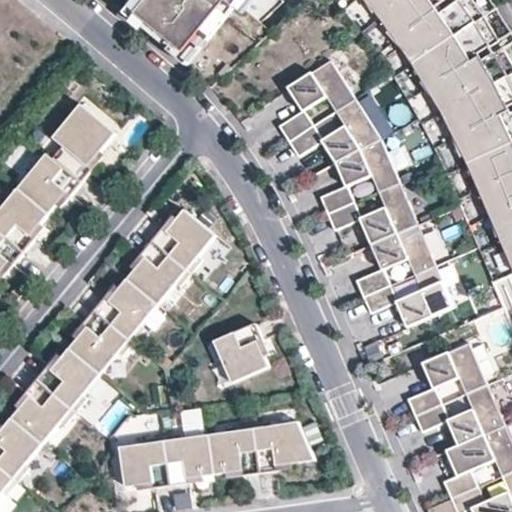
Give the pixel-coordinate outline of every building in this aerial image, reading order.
[(140,0),(128,15),(153,36),(191,69),(208,49),(200,43),(206,36),(213,43),(240,10),(248,0),(140,0)] [(248,0),(240,10),(248,16),(261,0),(248,0)] [(367,0),(381,16),(413,62),(442,108),(468,163),(511,263),(511,114),(503,119),(500,112),(511,106),(511,58),(506,49),(476,67),(471,61),(502,42),(487,18),(474,0),(464,0),(442,16),(437,10),(451,0),(367,0)] [(356,101),(331,63),(288,90),(303,113),(279,129),(289,144),(356,101)] [(336,165),(381,141),(356,101),(289,144),(299,160),(323,144),(336,165)] [(99,153),(103,156),(119,137),(84,108),(64,132),(68,135),(60,145),(66,150),(57,161),(86,185),(95,173),(91,170),(88,166),(99,153)] [(64,132),(56,142),(60,145),(68,135),(64,132)] [(400,184),(381,141),(336,165),(346,188),(321,199),(328,216),(400,184)] [(69,197),(73,200),(86,185),(57,161),(47,153),(36,166),(40,169),(22,190),(53,216),(69,197)] [(88,166),(91,170),(103,156),(99,153),(88,166)] [(419,226),(400,184),(328,216),(336,233),(362,221),(372,246),(419,226)] [(38,242),(34,239),(53,216),(22,190),(5,212),(1,208),(0,209),(0,231),(28,254),(38,242)] [(206,261),(202,258),(219,237),(188,212),(171,232),(167,229),(156,243),(194,275),(206,261)] [(437,268),(419,226),(372,246),(383,270),(357,282),(365,299),(437,268)] [(0,280),(12,266),(15,269),(28,254),(0,231),(0,280)] [(179,286),(183,289),(194,275),(156,243),(145,256),(148,260),(131,281),(162,307),(179,286)] [(455,309),(437,268),(365,299),(372,316),(398,304),(409,329),(455,309)] [(148,331),(144,328),(162,307),(131,281),(113,302),(110,299),(98,312),(137,344),(148,331)] [(122,355),(125,358),(137,344),(98,312),(87,326),(91,329),(73,350),(104,376),(122,355)] [(267,340),(259,324),(214,344),(221,360),(225,358),(236,383),(273,367),(262,342),(267,340)] [(489,386),(471,344),(425,364),(436,389),(410,401),(417,417),(489,386)] [(90,400),(87,397),(104,376),(73,350),(56,371),(52,368),(41,382),(79,414),(90,400)] [(64,424),(68,428),(79,414),(41,382),(29,396),(33,399),(16,420),(46,445),(64,424)] [(507,427),(489,386),(417,417),(424,434),(450,423),(460,446),(461,447),(507,427)] [(203,409),(184,411),(186,432),(206,429),(203,409)] [(33,470),(29,467),(46,445),(16,420),(0,438),(0,465),(21,483),(33,470)] [(282,470),(281,465),(319,459),(313,445),(305,428),(302,421),(275,425),(274,420),(256,423),(263,473),(282,470)] [(326,439),(319,422),(305,428),(313,445),(326,439)] [(247,475),(263,473),(256,423),(240,426),(240,431),(212,435),(218,475),(246,471),(247,475)] [(511,474),(511,438),(507,427),(461,447),(472,473),(461,478),(446,484),(453,500),(511,474)] [(193,484),(192,479),(218,475),(212,435),(186,439),(185,434),(167,437),(174,487),(193,484)] [(158,489),(174,487),(167,437),(150,439),(151,444),(124,448),(130,488),(157,484),(158,489)] [(460,446),(449,451),(461,478),(472,473),(461,447),(460,446)] [(0,501),(6,494),(10,497),(21,483),(0,465),(0,501)] [(511,511),(511,474),(453,500),(458,511),(470,511),(475,510),(486,505),(489,511),(511,511)]
